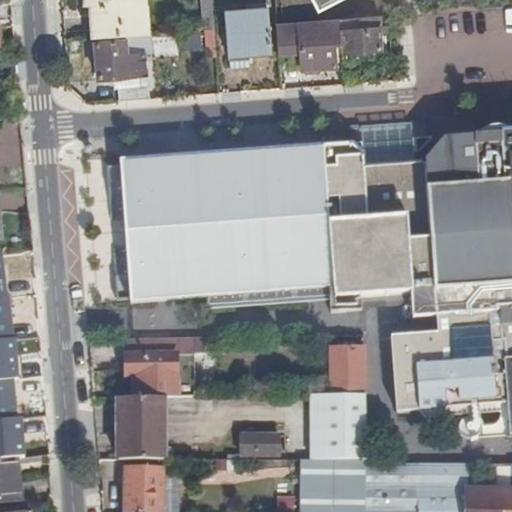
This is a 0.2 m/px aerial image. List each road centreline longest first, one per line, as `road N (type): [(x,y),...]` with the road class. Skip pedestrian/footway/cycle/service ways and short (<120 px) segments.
road 1 (residential): [(43,125),(403,98),(450,49),(511,44)]
road 2 (residential): [(43,125),(74,511)]
road 3 (residential): [(35,0),(43,125)]
